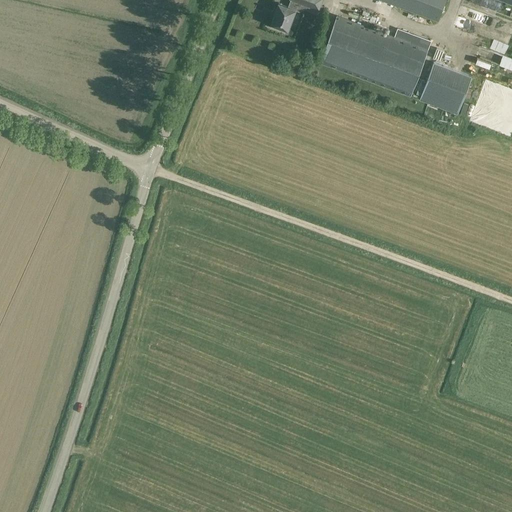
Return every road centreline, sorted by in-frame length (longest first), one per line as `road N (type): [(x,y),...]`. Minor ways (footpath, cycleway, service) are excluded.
road 1 (unclassified): [(43,511),(150,172)]
road 2 (unclassified): [(150,172),(214,0)]
road 3 (unclassified): [(150,172),(0,106)]
